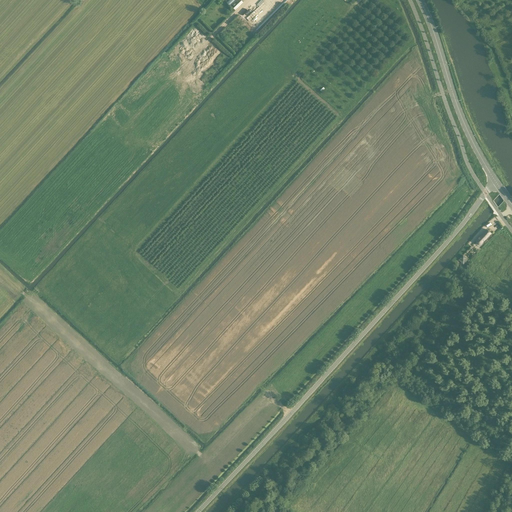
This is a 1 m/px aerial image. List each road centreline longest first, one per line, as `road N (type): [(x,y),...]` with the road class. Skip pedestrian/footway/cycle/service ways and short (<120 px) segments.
road 1 (unclassified): [(495,181),(378,323),(200,511)]
road 2 (secondary): [(495,181),(465,128),(419,0)]
